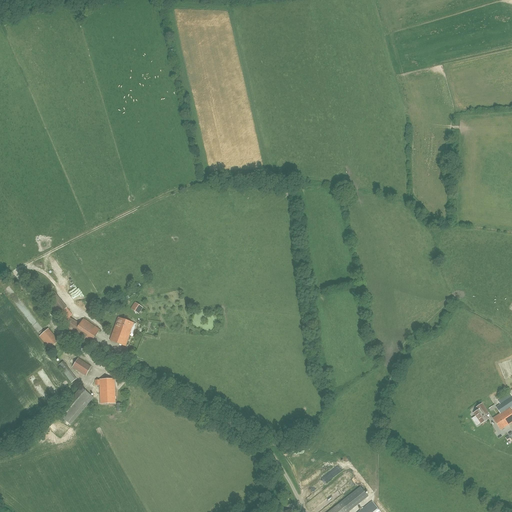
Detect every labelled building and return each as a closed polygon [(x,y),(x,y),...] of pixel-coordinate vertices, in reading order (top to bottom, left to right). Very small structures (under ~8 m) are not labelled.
[(130,308),(138,314),(143,307),(134,302),(130,308)] [(72,315),(66,309),(57,316),(64,324),(72,315)] [(136,324),(134,323),(118,317),(110,340),(125,346),(130,333),(133,334),(136,324)] [(71,318),(64,328),(84,341),(86,338),(92,342),(100,330),(83,319),(80,325),(71,318)] [(39,336),(50,349),(59,340),(48,328),(39,336)] [(72,367),(86,376),(91,366),(78,358),(72,367)] [(63,372),(69,368),(63,361),(58,365),(63,372)] [(103,380),(100,380),(95,380),(96,385),(100,385),(100,404),(115,403),(114,379),(103,379),(103,380)] [(71,424),(93,398),(81,387),(58,414),(71,424)] [(511,396),(510,393),(498,401),(500,404),(496,407),(494,405),(489,409),(491,411),(496,408),(500,414),(493,418),(500,430),(511,422),(511,411),(511,410),(511,396)] [(481,424),(488,419),(485,415),(488,413),(482,404),(476,407),(478,410),(474,413),(481,424)] [(360,487),(328,511),(348,511),(368,497),(360,487)] [(379,511),(372,502),(358,511),(379,511)]
